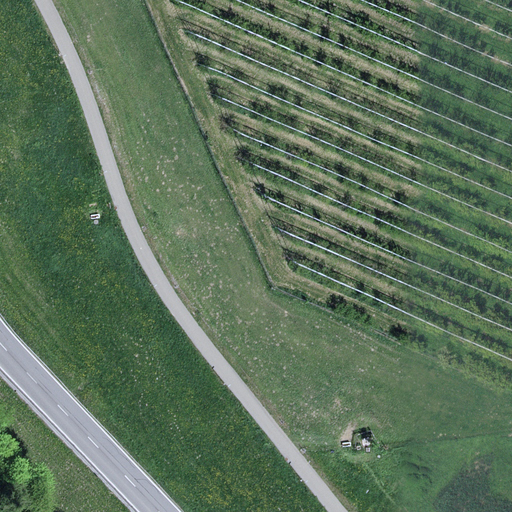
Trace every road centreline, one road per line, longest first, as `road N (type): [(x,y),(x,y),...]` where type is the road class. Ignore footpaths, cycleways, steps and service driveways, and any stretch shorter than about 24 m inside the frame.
road 1 (track): [(43,0),(146,259),(336,511)]
road 2 (primary): [(158,511),(0,342)]
